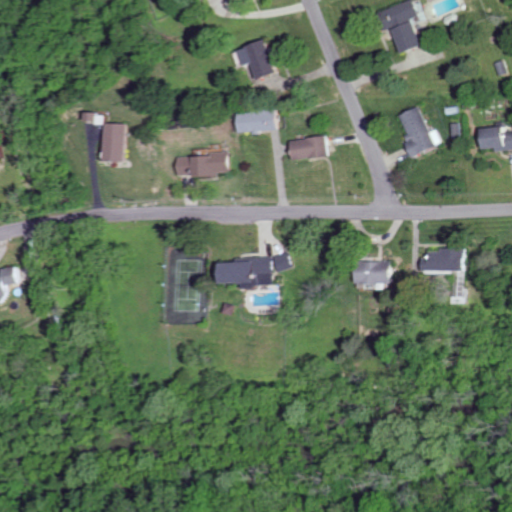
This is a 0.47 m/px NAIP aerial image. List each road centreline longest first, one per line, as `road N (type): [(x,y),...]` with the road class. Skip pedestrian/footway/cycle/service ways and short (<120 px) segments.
road 1 (residential): [(0,234),(127,216),(511,210)]
road 2 (residential): [(396,213),(309,0)]
